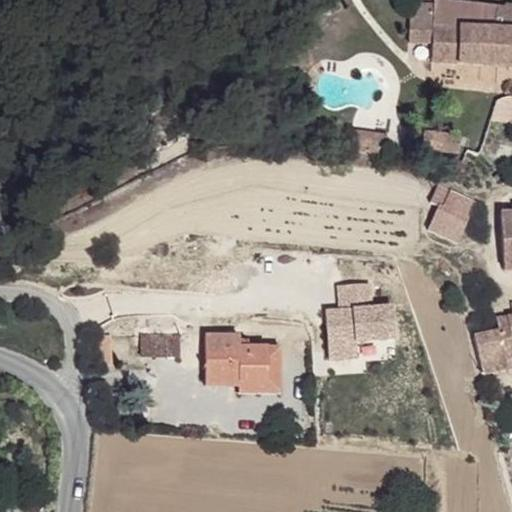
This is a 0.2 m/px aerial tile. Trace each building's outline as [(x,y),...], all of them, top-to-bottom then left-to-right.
[(436,1),(435,10),(436,21),(443,22),(443,29),(501,33),(503,6),(436,1)] [(435,10),(412,6),(412,43),(435,44),(435,64),(511,66),(511,6),(503,6),(501,33),(443,29),(443,22),(436,21),(435,10)] [(461,137),(412,131),(410,147),(459,155),(461,137)] [(388,137),(356,132),(353,153),(386,157),(388,137)] [(449,192),(435,185),(429,202),(442,208),(449,192)] [(475,204),(449,192),(442,208),(468,221),(475,204)] [(511,211),(501,212),(504,269),(511,268),(511,211)] [(511,329),(506,313),(498,315),(499,326),(502,332),(511,329)] [(502,332),(499,326),(475,332),(481,359),(506,353),(502,332)] [(110,334),(98,335),(99,363),(111,364),(110,334)] [(239,334),(207,334),(206,383),(240,384),(240,379),(239,342),(239,334)] [(138,335),(138,358),(179,358),(179,335),(138,335)] [(267,342),(239,342),(240,379),(267,378),(267,366),(267,342)] [(280,342),(267,342),(267,366),(280,366),(280,342)] [(280,366),(267,366),(267,378),(240,379),(240,384),(239,389),(280,389),(280,366)]
